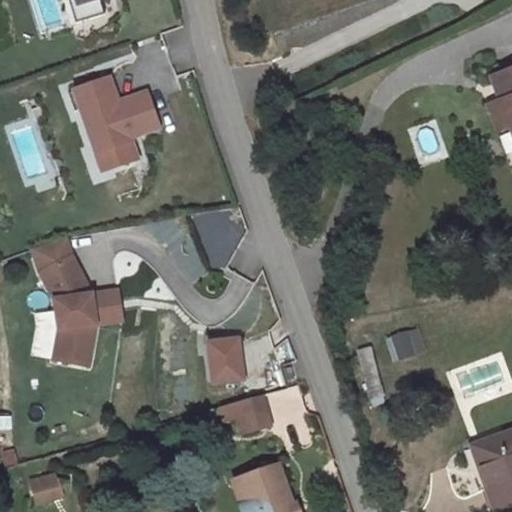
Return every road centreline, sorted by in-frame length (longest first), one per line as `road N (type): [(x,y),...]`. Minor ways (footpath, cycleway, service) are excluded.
road 1 (unclassified): [(201,0),(222,98),(371,511)]
road 2 (unknown): [(216,74),(412,0)]
